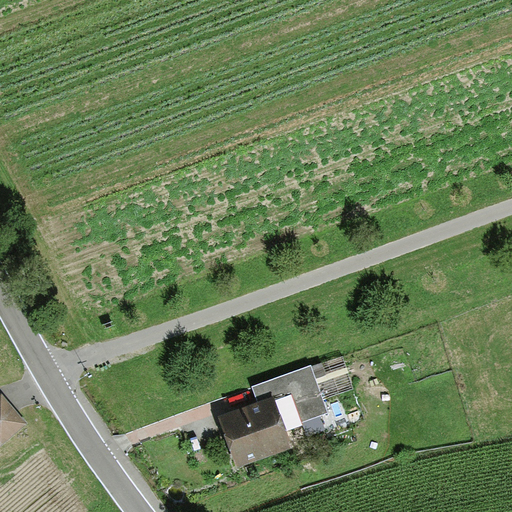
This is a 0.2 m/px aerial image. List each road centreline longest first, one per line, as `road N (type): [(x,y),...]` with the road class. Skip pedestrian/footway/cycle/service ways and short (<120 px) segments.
road 1 (residential): [(48,374),(511,209)]
road 2 (tertiary): [(140,511),(48,374)]
